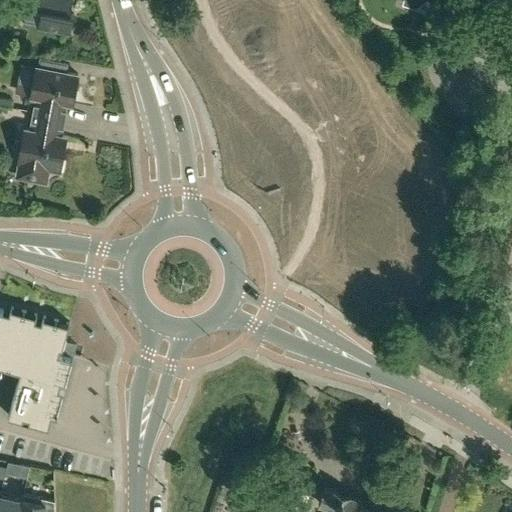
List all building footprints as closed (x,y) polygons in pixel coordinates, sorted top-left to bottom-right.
[(71,33),(74,13),(71,12),(73,0),(31,0),(30,6),(42,8),(38,27),(71,33)] [(430,0),(433,2),(438,6),(444,9),(443,12),(442,15),(443,15),(448,0),(430,0)] [(38,96),(35,111),(64,116),(67,102),(73,103),(79,73),(37,66),(32,95),(38,96)] [(31,129),(25,128),(16,178),(48,184),(51,169),(60,171),(67,136),(61,134),(64,116),(35,111),(31,129)] [(58,416),(75,357),(74,356),(77,344),(66,340),(71,322),(12,306),(11,310),(0,306),(0,363),(21,369),(8,414),(49,426),(53,414),(58,416)] [(350,511),(357,511),(363,498),(343,491),(325,484),(319,501),(338,508),(350,511)] [(20,511),(55,511),(55,501),(24,493),(22,501),(23,501),(20,511)] [(22,501),(1,496),(0,497),(0,511),(20,511),(23,501),(22,501)]
